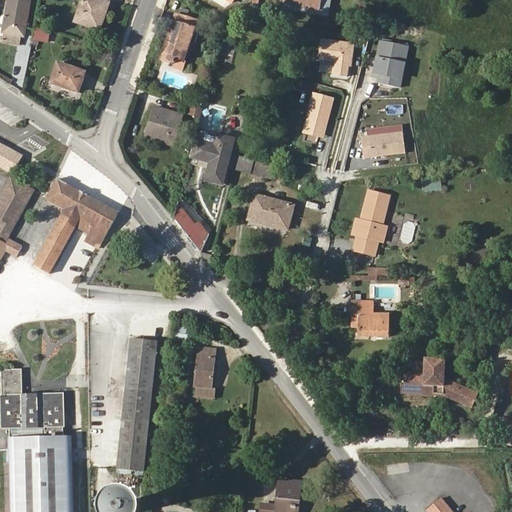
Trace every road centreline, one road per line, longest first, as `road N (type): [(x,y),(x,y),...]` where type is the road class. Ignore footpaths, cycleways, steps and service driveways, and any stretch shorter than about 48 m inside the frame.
road 1 (residential): [(383,511),(124,179),(97,158)]
road 2 (residential): [(97,158),(149,0)]
road 3 (unknown): [(336,450),(485,439)]
road 4 (unknown): [(90,248),(76,249),(69,260),(63,297),(129,303)]
